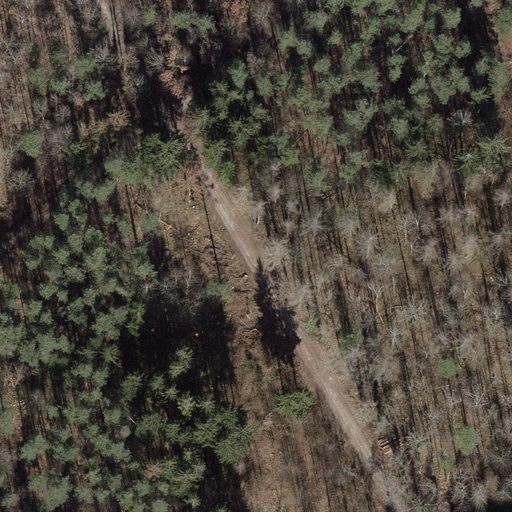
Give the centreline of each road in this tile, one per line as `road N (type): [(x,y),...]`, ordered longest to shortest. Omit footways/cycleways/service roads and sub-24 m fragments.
road 1 (track): [(100,0),(398,511)]
road 2 (track): [(0,263),(338,0)]
